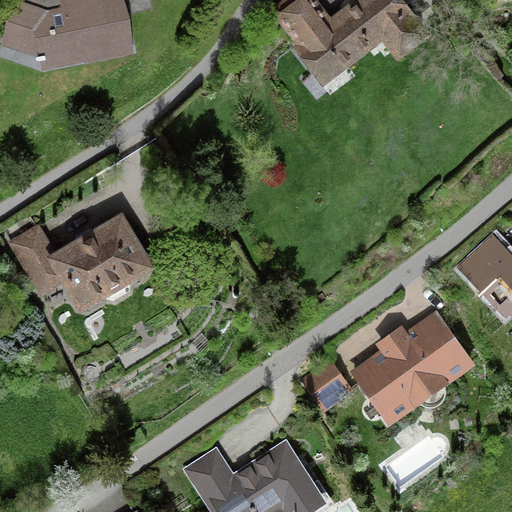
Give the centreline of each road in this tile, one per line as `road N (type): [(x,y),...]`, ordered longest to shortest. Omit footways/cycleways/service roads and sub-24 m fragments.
road 1 (residential): [(511,181),(393,281),(122,473),(52,511)]
road 2 (residential): [(250,0),(203,59),(120,128),(0,203)]
